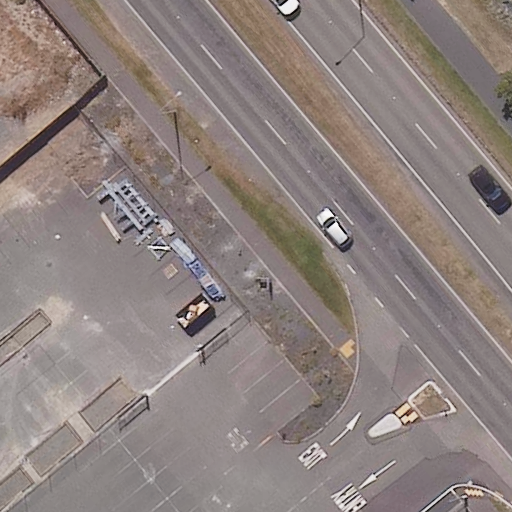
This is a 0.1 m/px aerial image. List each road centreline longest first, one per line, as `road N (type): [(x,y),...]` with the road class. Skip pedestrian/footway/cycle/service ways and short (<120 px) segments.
road 1 (secondary): [(511,412),(161,0)]
road 2 (secondary): [(314,0),(511,233)]
